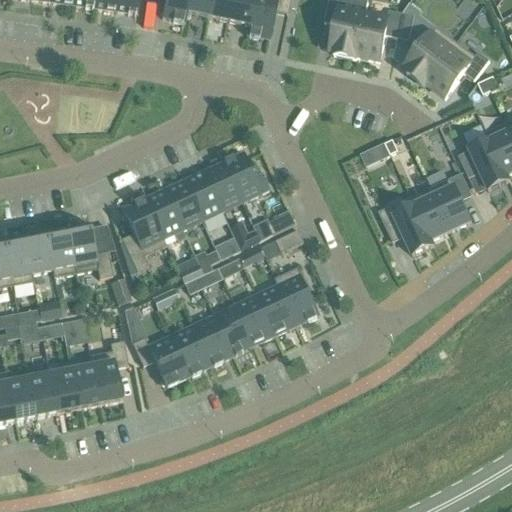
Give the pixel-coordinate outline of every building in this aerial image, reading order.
[(51,0),(51,6),(72,9),(73,0),(51,0)] [(73,0),(72,9),(94,12),(95,0),(73,0)] [(95,0),(94,12),(115,15),(117,0),(95,0)] [(117,0),(115,15),(137,18),(139,0),(117,0)] [(165,0),(161,22),(183,26),(188,0),(165,0)] [(188,0),(183,26),(185,26),(186,17),(207,21),(210,0),(188,0)] [(210,0),(207,21),(228,26),(233,0),(210,0)] [(233,0),(228,26),(248,30),(246,39),(247,39),(255,0),(233,0)] [(255,0),(247,39),(269,44),(275,16),(287,18),(291,0),(255,0)] [(356,62),(364,20),(363,19),(364,15),(366,15),(368,6),(339,0),(330,0),(325,27),(337,30),(331,57),(334,57),(334,60),(356,64),(357,62),(356,62)] [(398,43),(403,18),(389,15),(388,20),(366,15),(364,15),(363,19),(364,20),(356,62),(357,62),(380,67),(386,40),(398,43)] [(409,45),(415,20),(403,18),(398,43),(409,45)] [(425,88),(456,46),(437,32),(405,74),(408,76),(407,77),(425,91),(426,89),(425,88)] [(474,85),(489,65),(478,57),(475,61),(456,46),(425,88),(426,89),(445,104),(465,78),(474,85)] [(498,92),(493,81),(485,84),(491,95),(498,92)] [(491,95),(485,84),(478,87),(483,99),(491,95)] [(511,177),(511,141),(506,128),(485,137),(486,139),(487,139),(506,180),(507,180),(511,177)] [(506,180),(487,139),(486,139),(467,148),(470,155),(458,160),(469,183),(480,178),(488,195),(510,185),(507,180),(506,180)] [(393,144),(385,148),(390,159),(398,155),(393,144)] [(385,148),(384,147),(374,151),(375,152),(377,158),(380,164),(391,159),(390,159),(385,148)] [(242,157),(222,166),(241,207),(269,194),(261,178),(254,181),(242,157)] [(222,166),(202,175),(222,216),(241,207),(222,166)] [(202,175),(183,184),(202,225),(222,216),(202,175)] [(472,201),(462,178),(429,193),(433,202),(434,201),(450,236),(470,226),(461,206),(472,201)] [(183,184),(163,193),(182,234),(202,225),(183,184)] [(163,193),(144,202),(166,250),(163,243),(175,238),(178,245),(185,242),(182,235),(182,234),(163,193)] [(431,245),(414,210),(415,210),(411,201),(379,216),(393,247),(404,242),(413,260),(434,250),(431,245)] [(450,236),(434,201),(433,202),(415,210),(414,210),(431,245),(450,236)] [(144,202),(121,213),(132,238),(121,243),(137,277),(148,271),(144,261),(166,250),(144,202)] [(269,227),(267,227),(273,239),(296,229),(290,217),(269,227)] [(252,229),(260,245),(273,239),(267,227),(269,227),(267,222),(252,229)] [(66,231),(75,278),(97,274),(99,283),(112,280),(108,256),(94,259),(88,226),(66,231)] [(66,231),(45,235),(54,282),(75,278),(66,231)] [(298,234),(276,245),(281,257),(304,246),(298,234)] [(45,235),(24,239),(33,286),(32,279),(52,275),(53,282),(54,282),(45,235)] [(24,239),(3,243),(12,290),(33,286),(24,239)] [(221,241),(212,246),(215,253),(220,264),(229,259),(221,241)] [(3,243),(0,243),(0,292),(12,290),(3,243)] [(254,267),(266,261),(261,252),(250,257),(254,267)] [(195,260),(194,260),(203,279),(213,275),(210,269),(220,264),(215,253),(206,258),(204,254),(194,259),(195,260)] [(222,282),(237,275),(232,266),(218,272),(222,282)] [(202,278),(197,268),(183,274),(188,285),(202,278)] [(298,272),(275,282),(297,330),(320,319),(298,272)] [(201,292),(212,287),(208,277),(203,279),(196,283),(201,292)] [(278,289),(257,299),(276,340),(297,330),(275,282),(275,283),(278,289)] [(184,288),(189,298),(200,293),(196,283),(184,288)] [(174,292),(160,299),(165,310),(179,304),(174,292)] [(257,299),(235,309),(254,350),(276,340),(257,299)] [(50,307),(38,309),(38,313),(41,325),(53,323),(50,307)] [(235,309),(213,319),(232,361),(254,350),(235,309)] [(38,313),(17,317),(19,329),(35,326),(41,325),(38,313)] [(17,317),(0,320),(0,332),(4,331),(17,329),(19,329),(17,317)] [(213,319),(191,330),(210,371),(232,361),(213,319)] [(64,340),(66,350),(87,346),(82,323),(61,327),(64,340)] [(19,329),(17,329),(20,342),(21,348),(43,343),(41,331),(36,331),(35,326),(19,329)] [(41,331),(43,343),(64,340),(61,327),(41,331)] [(5,338),(7,344),(20,342),(17,329),(4,331),(5,338)] [(191,330),(170,340),(189,381),(210,371),(191,330)] [(144,342),(132,348),(142,371),(154,365),(166,391),(189,381),(170,340),(147,350),(144,342)] [(111,356),(89,360),(91,369),(99,409),(122,405),(115,373),(128,370),(123,346),(110,348),(111,356)] [(91,369),(70,374),(78,414),(99,409),(91,369)] [(70,374),(49,378),(57,418),(78,414),(70,374)] [(5,376),(0,377),(0,428),(14,426),(5,376)] [(5,376),(14,426),(35,421),(28,382),(7,386),(5,376)] [(49,378),(28,382),(35,421),(57,418),(49,378)]
